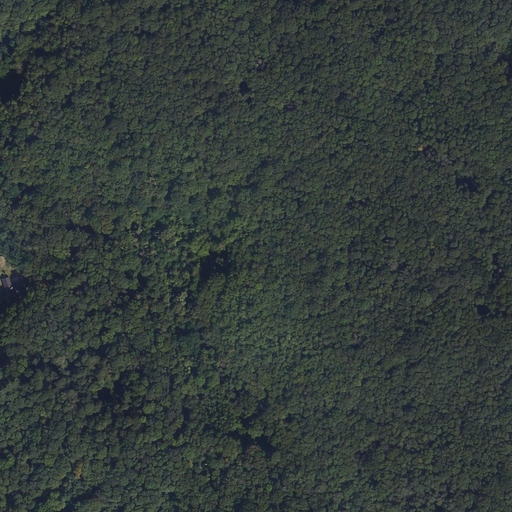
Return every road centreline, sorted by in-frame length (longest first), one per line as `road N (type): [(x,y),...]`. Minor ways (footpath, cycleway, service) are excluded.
road 1 (track): [(342,116),(475,262),(511,324)]
road 2 (track): [(342,116),(224,184),(120,203)]
road 3 (track): [(342,116),(511,29)]
road 4 (track): [(342,116),(511,178)]
road 5 (track): [(417,0),(342,116)]
road 6 (track): [(264,0),(338,111)]
road 7 (track): [(0,171),(70,203),(120,203)]
road 8 (track): [(120,203),(32,285)]
